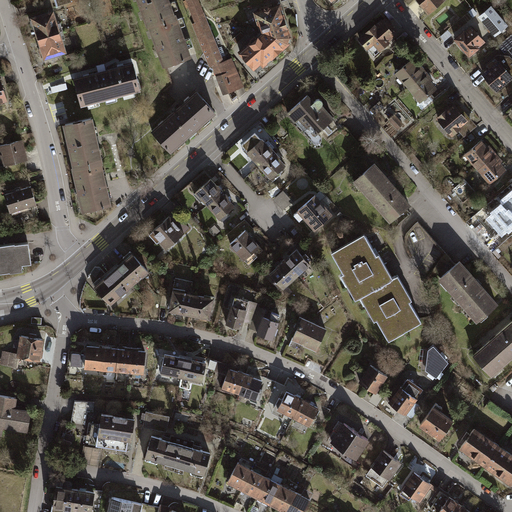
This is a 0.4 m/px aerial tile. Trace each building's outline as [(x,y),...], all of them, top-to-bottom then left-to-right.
[(137,0),(147,26),(148,25),(176,15),(170,0),(137,0)] [(219,46),(199,0),(186,0),(196,24),(193,25),(210,68),(214,67),(218,77),(215,79),(221,93),(224,92),(226,96),(245,88),(233,59),(229,61),(222,44),(219,46)] [(415,0),(429,16),(447,0),(415,0)] [(273,31),(289,47),(292,44),(293,38),(290,28),(291,25),(288,18),(285,17),(281,6),(257,14),(264,34),(273,31)] [(507,25),(491,6),(480,15),(496,34),(507,25)] [(31,19),(38,40),(61,33),(55,12),(31,19)] [(148,25),(163,66),(192,55),(177,14),(176,15),(148,25)] [(359,40),(375,58),(393,42),(392,40),(397,36),(383,20),(377,25),(359,40)] [(455,39),(469,55),(478,48),(477,47),(484,41),(472,26),(465,32),(464,31),(455,39)] [(273,31),(264,34),(241,54),(259,74),(275,59),(278,59),(283,55),(283,52),(289,47),(273,31)] [(38,40),(45,61),(68,54),(61,33),(38,40)] [(500,45),(506,52),(511,46),(511,35),(500,45)] [(483,73),(497,91),(511,79),(511,58),(508,55),(502,54),(488,66),(489,68),(483,73)] [(397,74),(409,88),(427,72),(422,66),(421,68),(414,60),(397,74)] [(134,64),(75,77),(81,105),(90,103),(140,92),(134,64)] [(427,72),(409,88),(421,103),(438,88),(431,80),(433,79),(427,72)] [(0,77),(0,104),(8,102),(0,77)] [(378,82),(374,86),(378,92),(383,88),(378,82)] [(172,152),(217,112),(197,90),(152,130),(172,152)] [(315,102),(309,96),(289,114),(317,144),(321,145),(324,142),(323,139),(319,134),(336,119),(323,106),(324,102),(322,99),(318,99),(315,102)] [(382,101),(372,110),(377,116),(387,106),(382,101)] [(64,125),(74,169),(102,162),(103,162),(90,103),(81,105),(74,107),(77,122),(64,125)] [(437,118),(454,136),(460,131),(465,138),(478,127),(464,112),(466,111),(460,104),(458,105),(456,103),(449,109),(448,108),(437,118)] [(396,115),(391,120),(399,129),(404,124),(396,115)] [(269,148),(255,134),(241,147),(259,167),(274,152),(270,147),(269,148)] [(0,145),(0,169),(5,168),(7,175),(29,169),(21,140),(0,145)] [(466,155),(479,170),(498,154),(492,147),(490,149),(483,140),(466,155)] [(280,158),(274,152),(259,167),(261,169),(259,171),(271,185),(285,172),(283,170),(286,168),(279,160),(280,158)] [(498,154),(479,170),(493,186),(510,171),(502,162),(503,160),(498,154)] [(412,160),(421,171),(426,167),(417,156),(412,160)] [(72,169),(82,212),(112,206),(102,162),(74,169),(72,169)] [(413,204),(375,163),(355,182),(392,223),(395,220),(399,225),(411,215),(406,210),(413,204)] [(204,202),(208,207),(224,193),(206,173),(194,183),(200,190),(195,194),(202,203),(204,202)] [(475,192),(465,180),(453,190),(463,202),(475,192)] [(31,187),(5,194),(11,215),(37,207),(31,187)] [(275,199),(285,209),(294,201),(284,190),(275,199)] [(208,207),(223,223),(232,216),(229,213),(236,207),(224,193),(208,207)] [(510,231),(511,229),(511,193),(502,202),(504,204),(493,214),(495,215),(490,219),(502,234),(507,229),(510,231)] [(333,215),(316,197),(298,214),(315,232),(333,215)] [(162,241),(170,249),(188,233),(172,216),(151,235),(159,244),(162,241)] [(261,248),(246,232),(230,246),(249,267),(259,258),(255,253),(261,248)] [(357,301),(361,299),(394,280),(380,255),(378,256),(366,235),(333,254),(345,275),(343,276),(357,301)] [(487,245),(493,252),(501,245),(494,238),(487,245)] [(15,246),(0,248),(0,278),(0,277),(0,275),(11,274),(12,276),(23,274),(22,268),(32,266),(29,246),(16,247),(15,246)] [(297,279),(314,265),(306,256),(303,259),(296,251),(283,262),(297,279)] [(131,290),(150,274),(132,254),(124,262),(124,263),(114,272),(131,290)] [(496,299),(459,254),(452,260),(437,273),(439,276),(436,278),(443,285),(445,283),(452,292),(450,294),(455,299),(457,297),(474,318),(477,315),(479,317),(487,311),(485,309),(496,299)] [(282,292),(297,279),(283,262),(269,274),(277,282),(275,284),(282,292)] [(112,307),(131,290),(114,272),(104,281),(104,280),(95,288),(112,307)] [(400,277),(394,280),(361,299),(375,322),(379,320),(391,341),(422,323),(410,302),(413,300),(400,277)] [(196,283),(176,279),(169,312),(190,316),(194,295),(193,294),(196,283)] [(217,300),(194,295),(190,316),(211,321),(213,313),(214,313),(217,300)] [(260,305),(235,297),(226,326),(242,331),(244,324),(253,327),(259,308),(260,305)] [(267,311),(259,308),(253,327),(252,329),(259,332),(258,334),(274,340),(280,322),(265,317),(267,311)] [(511,317),(510,315),(471,349),(491,371),(492,370),(495,373),(503,367),(500,363),(511,352),(511,317)] [(328,330),(304,319),(290,347),(297,350),(300,344),(317,352),(328,330)] [(45,341),(21,336),(17,355),(3,352),(1,366),(18,369),(19,361),(41,365),(45,341)] [(429,349),(426,370),(437,378),(450,361),(447,358),(449,357),(443,351),(442,352),(435,345),(429,349)] [(106,349),(89,347),(89,355),(73,354),(72,369),(104,372),(106,349)] [(119,350),(106,349),(104,372),(117,373),(119,350)] [(133,351),(119,350),(117,373),(130,375),(133,351)] [(148,353),(133,351),(130,375),(146,376),(148,353)] [(187,360),(166,356),(162,375),(164,375),(163,378),(173,380),(173,377),(183,379),(187,360)] [(208,365),(187,360),(183,379),(192,381),(192,384),(200,386),(201,383),(203,384),(208,365)] [(218,363),(212,361),(209,370),(216,372),(218,363)] [(218,363),(216,372),(224,374),(226,365),(218,363)] [(387,375),(372,365),(361,381),(376,391),(387,375)] [(239,374),(229,371),(222,393),(234,397),(235,394),(240,396),(247,375),(239,373),(239,374)] [(256,378),(247,375),(240,396),(258,402),(264,383),(255,380),(256,378)] [(426,392),(411,381),(393,406),(408,418),(426,392)] [(296,398),(288,393),(280,408),(294,416),(303,399),(297,396),(296,398)] [(19,401),(0,397),(0,442),(1,442),(4,430),(28,435),(32,414),(17,411),(19,401)] [(309,402),(303,399),(294,416),(309,423),(317,408),(308,403),(309,402)] [(511,417),(489,401),(481,413),(509,434),(511,429),(511,417)] [(76,403),(73,425),(88,427),(90,414),(94,415),(96,406),(76,403)] [(332,411),(322,406),(318,415),(327,420),(332,411)] [(442,410),(437,406),(421,429),(440,443),(455,422),(440,412),(442,410)] [(135,419),(102,414),(100,426),(93,425),(90,445),(127,451),(129,441),(132,442),(135,419)] [(170,418),(147,414),(144,429),(167,434),(170,418)] [(368,440),(344,424),(338,433),(337,432),(331,440),(356,457),(368,440)] [(477,459),(486,465),(501,444),(494,439),(498,434),(485,425),(484,426),(481,424),(478,428),(476,427),(461,447),(470,453),(469,458),(473,461),(477,459)] [(171,442),(153,437),(145,462),(159,466),(160,463),(176,468),(184,441),(172,438),(171,442)] [(196,445),(184,441),(176,468),(193,472),(192,476),(205,480),(212,454),(195,449),(196,445)] [(503,477),(511,483),(511,481),(511,452),(501,444),(486,465),(496,472),(496,476),(499,478),(503,477)] [(100,451),(85,449),(82,465),(98,468),(100,451)] [(403,465),(383,452),(366,477),(385,490),(403,465)] [(254,472),(239,465),(228,485),(243,493),(254,472)] [(268,480),(254,472),(243,493),(241,497),(248,501),(250,497),(258,500),(268,480)] [(422,479),(415,474),(402,492),(404,493),(402,496),(410,501),(412,498),(422,505),(424,501),(430,505),(439,491),(430,485),(432,482),(424,477),(422,479)] [(272,481),(268,480),(258,500),(260,502),(259,504),(269,509),(270,507),(273,508),(283,487),(278,485),(281,480),(274,476),(272,481)] [(64,489),(57,488),(52,511),(72,511),(76,491),(73,491),(74,487),(72,484),(67,483),(64,485),(64,489)] [(289,511),(298,495),(283,487),(273,508),(280,511),(279,511),(289,511)] [(103,496),(76,491),(72,511),(93,511),(94,510),(100,511),(103,496)] [(307,511),(313,502),(298,495),(289,511),(307,511)] [(458,511),(462,507),(444,495),(431,511),(458,511)] [(159,511),(160,510),(111,499),(108,511),(159,511)]
